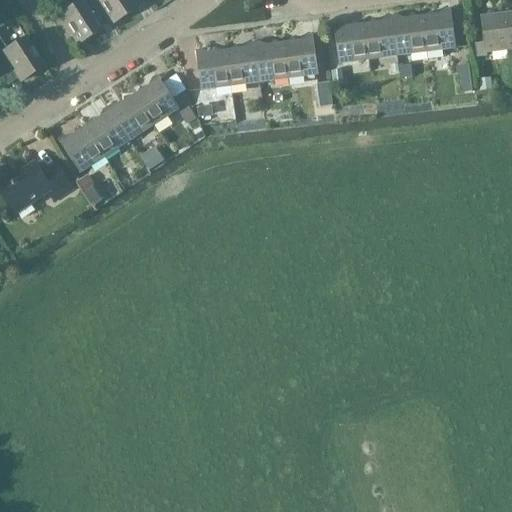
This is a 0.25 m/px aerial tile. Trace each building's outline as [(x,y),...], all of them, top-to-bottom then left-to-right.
[(72,0),(75,4),(56,17),(75,46),(100,30),(98,26),(107,20),(94,0),(72,0)] [(132,6),(140,0),(94,0),(107,20),(110,25),(135,9),(132,6)] [(425,17),(422,18),(426,53),(456,49),(451,14),(434,16),(431,12),(425,17)] [(511,50),(511,40),(508,14),(481,18),(483,38),(488,37),(489,44),(475,46),(477,58),(487,56),(486,54),(511,50)] [(409,19),(392,22),(397,57),(426,53),(422,18),(418,18),(411,15),(409,19)] [(363,25),(368,61),(397,57),(392,22),(376,24),(373,20),(367,25),(363,25)] [(334,29),(338,65),(368,61),(363,25),(360,26),(353,23),(351,27),(334,29)] [(0,41),(0,75),(6,86),(16,79),(19,83),(43,67),(24,38),(6,50),(0,41)] [(287,43),(284,44),(288,79),(318,75),(313,40),(296,42),(293,39),(287,43)] [(254,48),(260,83),(288,79),(284,44),(280,44),(273,41),(271,46),(254,48)] [(228,52),(225,52),(230,87),(260,83),(254,48),(238,50),(235,47),(228,52)] [(213,54),(196,56),(201,92),(230,87),(225,52),(223,53),(215,49),(213,54)] [(469,65),(459,66),(460,76),(470,75),(469,65)] [(341,71),(332,72),(333,85),(343,83),(341,71)] [(491,78),(479,79),(481,92),(492,90),(491,78)] [(136,95),(135,96),(154,126),(178,109),(159,80),(145,90),(140,87),(136,95)] [(329,83),(316,85),(318,97),(331,95),(329,83)] [(123,103),(110,112),(129,142),(154,126),(135,96),(132,98),(123,98),(123,103)] [(129,142),(110,112),(95,121),(91,119),(87,127),(85,128),(104,158),(129,142)] [(74,130),(74,135),(60,144),(79,174),(104,158),(85,128),(83,130),(74,130)] [(54,203),(72,191),(57,167),(43,176),(35,163),(19,174),(18,171),(0,182),(0,193),(15,217),(49,195),(54,203)] [(82,203),(93,195),(77,172),(66,179),(82,203)]
